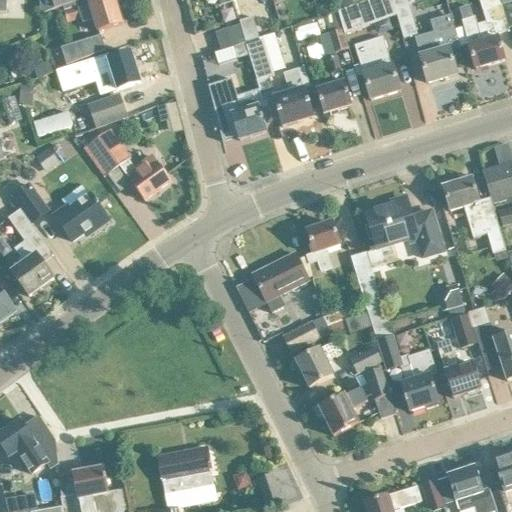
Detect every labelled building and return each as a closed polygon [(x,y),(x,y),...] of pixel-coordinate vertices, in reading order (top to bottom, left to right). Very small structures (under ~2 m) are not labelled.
[(55,9),(62,7),(82,1),(84,0),(39,0),(42,13),(54,9),(55,9)] [(114,0),(105,0),(64,13),(73,40),(99,32),(123,26),(114,0)] [(245,0),(233,4),(237,16),(250,12),(246,0),(245,0)] [(345,35),(397,15),(392,0),(373,0),(355,7),(355,6),(344,10),(343,11),(339,12),(345,35)] [(356,0),(341,0),(344,10),(355,6),(354,3),(358,2),(356,0)] [(404,39),(417,35),(407,0),(392,0),(397,15),(404,39)] [(500,0),(479,0),(487,26),(493,25),(494,28),(493,28),(496,36),(510,32),(509,29),(500,0)] [(511,0),(500,0),(509,29),(511,28),(511,0)] [(339,12),(317,18),(320,30),(328,28),(329,33),(330,33),(336,53),(349,49),(345,35),(339,12)] [(246,42),(259,39),(253,17),(240,21),(246,42)] [(435,35),(416,41),(428,84),(457,76),(450,51),(461,48),(452,17),(431,23),(435,35)] [(476,17),(462,21),(469,47),(476,71),(505,62),(499,39),(483,43),(476,17)] [(240,26),(235,28),(216,34),(221,52),(246,44),(240,26)] [(299,62),(290,30),(277,34),(286,66),(299,62)] [(101,37),(61,49),(67,67),(106,52),(101,37)] [(384,37),(356,45),(365,75),(363,75),(371,102),(401,92),(384,37)] [(259,42),(247,46),(257,81),(270,77),(275,75),(264,40),(259,42)] [(249,56),(245,44),(240,46),(221,52),(214,54),(218,66),(249,56)] [(108,57),(58,73),(64,93),(97,82),(101,97),(117,92),(118,92),(141,84),(131,54),(109,61),(108,57)] [(336,87),(317,93),(318,97),(324,116),(352,107),(347,88),(337,57),(327,60),(336,87)] [(48,63),(33,69),(37,80),(52,74),(48,63)] [(314,119),(305,91),(311,89),(305,69),(284,75),(290,95),(274,100),(283,129),(304,122),(303,120),(311,118),(312,120),(314,119)] [(231,81),(209,88),(209,89),(222,143),(239,138),(240,142),(242,141),(241,140),(250,137),(250,139),(266,134),(263,122),(259,109),(264,107),(260,94),(260,93),(237,100),(231,81)] [(88,108),(96,130),(126,120),(118,98),(88,108)] [(176,104),(156,108),(160,122),(166,121),(179,117),(176,104)] [(152,156),(134,170),(128,161),(130,160),(110,132),(84,151),(104,178),(109,175),(120,167),(145,202),(172,183),(152,156)] [(56,163),(72,158),(67,143),(51,148),(56,163)] [(511,168),(484,177),(491,199),(491,200),(500,197),(501,203),(511,200),(511,198),(511,197),(511,168)] [(474,239),(488,235),(494,255),(506,251),(491,200),(491,199),(479,203),(472,180),(471,180),(468,177),(447,184),(445,188),(443,189),(450,213),(465,208),(474,239)] [(30,187),(13,198),(31,224),(48,213),(30,187)] [(55,217),(73,243),(93,229),(95,233),(109,223),(91,197),(70,212),(67,208),(55,217)] [(417,238),(423,260),(444,254),(432,213),(412,219),(408,203),(368,215),(366,215),(377,250),(417,238)] [(511,208),(498,212),(503,228),(511,225),(511,208)] [(54,280),(43,265),(54,256),(37,234),(20,211),(9,219),(25,243),(15,250),(25,264),(12,273),(30,298),(54,280)] [(363,242),(372,239),(366,223),(357,226),(363,242)] [(322,274),(333,270),(327,252),(341,247),(333,224),(307,233),(315,255),(307,257),(313,274),(312,275),(314,280),(323,277),(322,274)] [(368,313),(369,315),(384,310),(383,306),(388,305),(383,288),(377,290),(374,281),(375,280),(367,253),(352,258),(368,311),(368,313)] [(296,255),(272,266),(274,269),(255,278),(254,276),(253,276),(267,304),(268,304),(272,314),(286,307),(281,297),(310,283),(296,255)] [(495,292),(489,297),(495,303),(504,300),(511,291),(511,282),(508,278),(495,292)] [(0,323),(15,313),(0,291),(0,323)] [(451,293),(445,303),(447,312),(448,312),(463,307),(459,291),(451,293)] [(356,307),(323,318),(327,327),(360,316),(356,307)] [(385,310),(369,315),(373,328),(378,341),(392,336),(385,310)] [(360,316),(327,327),(331,334),(347,329),(350,336),(373,328),(369,315),(368,313),(360,316)] [(474,330),(469,315),(450,321),(460,351),(478,345),(473,330),(474,330)] [(312,325),(302,330),(284,339),(292,354),(320,340),(331,334),(327,327),(323,318),(312,324),(312,325)] [(489,325),(474,330),(473,330),(478,345),(479,344),(481,353),(496,349),(507,382),(511,380),(511,334),(494,341),(489,325)] [(394,336),(392,336),(378,341),(387,371),(401,367),(403,366),(401,359),(394,336)] [(449,342),(437,346),(446,373),(448,381),(454,400),(481,391),(473,364),(458,369),(449,342)] [(343,355),(336,343),(321,351),(320,350),(296,363),(310,390),(334,377),(327,363),(343,355)] [(382,362),(375,348),(351,360),(358,375),(382,362)] [(415,381),(401,385),(406,401),(405,401),(406,404),(407,404),(410,413),(439,404),(430,377),(437,375),(432,357),(430,351),(410,357),(408,357),(411,366),(415,381)] [(381,369),(366,374),(375,401),(390,396),(381,369)] [(352,411),(368,402),(361,388),(337,400),(320,409),(334,438),(359,425),(352,411)] [(20,422),(0,435),(0,445),(9,459),(17,453),(32,476),(48,465),(51,470),(58,465),(56,442),(40,418),(25,428),(20,422)] [(158,459),(163,481),(165,494),(214,484),(207,451),(185,455),(184,454),(158,459)] [(511,511),(511,505),(511,504),(511,456),(495,462),(504,490),(491,494),(496,511),(511,511)] [(89,472),(74,475),(78,494),(81,511),(123,511),(119,492),(108,494),(106,482),(107,482),(106,478),(105,478),(103,469),(100,470),(99,466),(88,468),(89,472)] [(496,511),(491,494),(491,495),(489,489),(482,492),(475,469),(449,477),(449,479),(437,482),(445,509),(447,509),(446,505),(457,501),(460,511),(472,508),(473,511),(496,511)] [(267,507),(282,502),(273,476),(258,481),(267,507)] [(422,487),(429,511),(435,511),(445,509),(437,482),(422,487)] [(418,488),(364,505),(366,511),(392,511),(393,511),(422,503),(418,488)] [(49,489),(21,492),(22,510),(50,508),(49,489)] [(77,511),(75,496),(61,499),(62,508),(62,511),(77,511)] [(13,499),(6,500),(6,502),(8,511),(22,511),(22,508),(13,499)]
